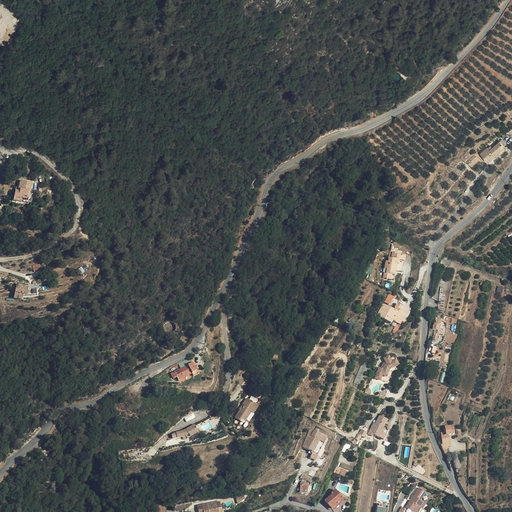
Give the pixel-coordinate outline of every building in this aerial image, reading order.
[(506,149),(504,146),(500,142),(493,148),(490,151),(488,149),(487,148),(480,154),(488,163),(495,157),(498,154),(499,155),(506,149)] [(21,180),(19,187),(18,191),(16,191),(15,197),(23,199),(27,200),(29,192),(30,193),(32,183),(21,180)] [(398,259),(404,260),(405,256),(400,255),(401,253),(393,252),(391,258),(389,258),(388,261),(386,261),(385,268),(387,269),(386,273),(384,273),(383,278),(387,278),(386,279),(391,279),(392,274),(395,275),(396,271),(398,259)] [(402,272),(404,260),(398,259),(396,271),(402,272)] [(35,272),(42,270),(40,263),(33,265),(35,272)] [(467,319),(476,322),(485,283),(476,281),(467,319)] [(14,298),(21,300),(23,294),(27,295),(29,286),(17,284),(14,298)] [(390,304),(394,297),(389,294),(385,302),(389,305),(390,304)] [(397,323),(400,325),(406,314),(400,310),(403,306),(397,303),(395,308),(396,308),(394,310),(383,304),(377,315),(391,324),(393,321),(397,323)] [(440,329),(439,329),(438,328),(439,325),(435,324),(434,324),(433,329),(435,330),(434,333),(438,334),(443,335),(444,330),(440,329)] [(193,363),(191,360),(189,357),(178,363),(181,369),(171,374),(174,379),(177,377),(179,380),(192,373),(197,371),(193,363)] [(387,377),(391,378),(394,371),(402,364),(398,359),(395,362),(391,357),(386,361),(389,365),(388,366),(386,369),(384,369),(381,375),(387,377)] [(384,400),(387,391),(382,389),(381,389),(379,398),(384,400)] [(247,398),(243,403),(244,404),(241,409),(235,417),(241,420),(242,418),(246,421),(252,412),(253,413),(258,406),(247,398)] [(385,423),(387,419),(379,415),(375,423),(373,422),(368,433),(373,436),(374,435),(384,439),(386,434),(383,433),(385,429),(384,428),(386,424),(385,423)] [(181,428),(175,429),(176,435),(184,433),(185,435),(197,429),(192,422),(181,428)] [(449,435),(454,434),(454,428),(450,429),(450,426),(445,427),(445,428),(443,428),(444,432),(449,435)] [(327,437),(310,428),(307,434),(308,434),(302,445),(318,454),(327,437)] [(449,440),(449,435),(444,432),(441,433),(443,444),(443,448),(446,448),(446,446),(451,445),(450,440),(449,440)] [(345,443),(342,450),(344,451),(346,446),(350,447),(351,445),(345,443)] [(367,511),(376,459),(367,458),(357,511),(367,511)] [(419,488),(409,503),(414,506),(412,509),(411,510),(413,511),(416,511),(420,507),(423,502),(424,502),(421,500),(426,492),(419,488)] [(332,509),(338,504),(337,503),(343,498),(335,489),(332,492),(333,493),(332,495),(324,501),(332,509)] [(244,496),(236,497),(237,505),(245,499),(244,496)] [(219,511),(219,508),(222,508),(220,501),(198,506),(198,511),(219,511)]
